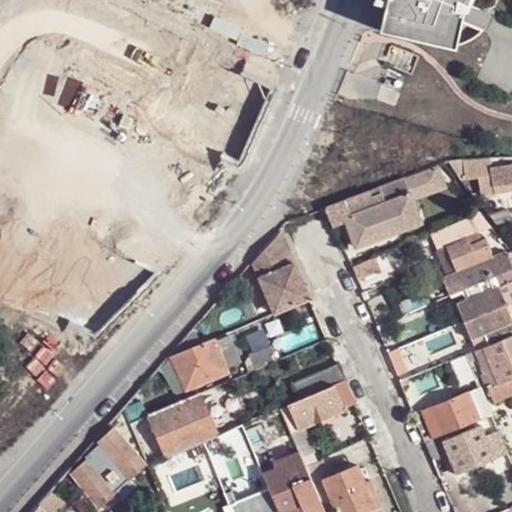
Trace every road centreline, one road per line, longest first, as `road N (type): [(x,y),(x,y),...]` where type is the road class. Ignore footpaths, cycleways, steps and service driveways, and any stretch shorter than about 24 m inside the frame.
road 1 (residential): [(353,0),(242,227),(0,506)]
road 2 (residential): [(312,232),(429,511)]
